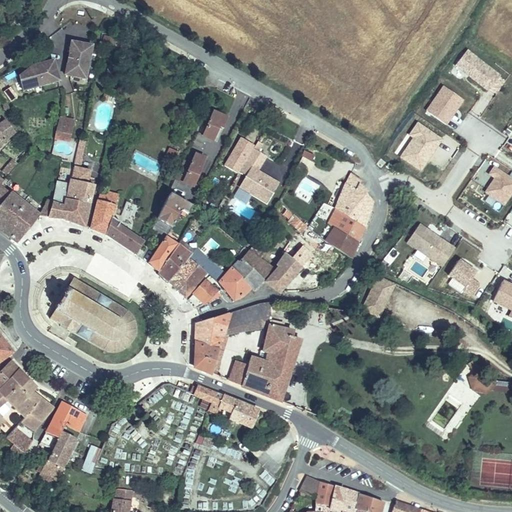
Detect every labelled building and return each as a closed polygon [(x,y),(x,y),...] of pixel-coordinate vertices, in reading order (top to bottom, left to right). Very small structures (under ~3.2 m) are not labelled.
[(77,63),(75,71),(92,74),(99,41),(82,38),(81,45),(76,44),(73,62),(77,63)] [(489,90),(496,95),(504,83),(499,79),(500,77),(466,51),(455,66),(488,92),(489,90)] [(39,68),(28,71),(32,86),(68,76),(63,60),(56,62),(55,58),(38,63),(39,68)] [(39,68),(38,63),(28,71),(39,68)] [(445,126),(462,101),(443,87),(426,112),(445,126)] [(481,114),(488,105),(481,100),(474,109),(481,114)] [(231,129),(237,120),(222,111),(209,134),(221,140),(228,127),(231,129)] [(78,119),(64,115),(57,142),(72,146),(78,119)] [(15,130),(6,118),(5,117),(0,122),(0,130),(7,137),(15,130)] [(413,139),(400,158),(420,171),(434,151),(431,149),(433,146),(436,148),(441,141),(417,124),(409,136),(413,139)] [(182,159),(189,149),(181,143),(174,154),(182,159)] [(276,181),(255,170),(263,155),(249,148),(237,170),(244,174),(237,186),(265,201),(276,181)] [(316,156),(305,151),(301,160),(305,162),(312,164),(316,156)] [(200,188),(215,162),(204,155),(198,165),(196,169),(192,177),(189,182),(200,188)] [(503,206),(511,192),(511,180),(493,168),(488,175),(494,179),(485,193),(503,206)] [(189,182),(192,177),(185,174),(182,178),(189,182)] [(357,183),(347,175),(342,181),(341,185),(353,195),(359,200),(361,197),(364,194),(354,187),(357,183)] [(92,205),(94,205),(100,184),(75,176),(69,199),(79,202),(92,205)] [(304,177),(296,192),(310,200),(318,185),(304,177)] [(58,195),(62,196),(66,180),(62,178),(58,195)] [(116,196),(119,186),(109,183),(107,193),(116,196)] [(0,225),(20,241),(41,215),(3,184),(0,186),(0,225)] [(353,195),(341,185),(340,188),(336,208),(363,226),(367,217),(348,204),(353,195)] [(148,242),(121,226),(123,223),(115,218),(121,197),(116,196),(107,193),(103,191),(94,228),(110,234),(130,247),(141,254),(148,242)] [(196,204),(174,193),(169,203),(161,219),(175,226),(176,223),(184,208),(192,212),(194,207),(196,204)] [(51,215),(65,217),(68,203),(64,202),(62,196),(58,195),(51,215)] [(359,200),(353,195),(348,204),(367,217),(370,209),(372,205),(361,197),(359,200)] [(65,217),(74,219),(79,202),(69,199),(68,203),(65,217)] [(74,219),(87,225),(92,205),(79,202),(74,219)] [(292,225),(298,219),(285,207),(279,213),(292,225)] [(195,213),(192,212),(184,208),(176,223),(185,227),(195,213)] [(339,223),(335,230),(356,243),(363,226),(336,208),(333,214),(342,219),(339,223)] [(331,218),(339,223),(342,219),(333,214),(331,218)] [(175,226),(161,219),(156,228),(170,234),(175,226)] [(406,243),(442,268),(454,250),(418,225),(406,243)] [(330,239),(352,254),(356,243),(335,230),(330,239)] [(180,241),(170,234),(152,261),(162,270),(180,241)] [(300,243),(293,237),(286,247),(289,250),(304,264),(312,254),(300,243)] [(195,251),(180,241),(162,270),(173,281),(195,251)] [(219,259),(199,245),(195,251),(173,281),(189,297),(201,283),(199,281),(210,267),(212,269),(219,259)] [(244,258),(237,266),(253,283),(257,288),(280,266),(256,248),(245,259),(244,258)] [(304,264),(289,250),(282,262),(286,265),(274,277),(285,288),(302,266),(304,264)] [(312,254),(304,264),(302,266),(316,280),(323,272),(317,266),(321,262),(312,254)] [(447,276),(465,288),(462,291),(471,297),(479,286),(470,280),(475,273),(458,261),(447,276)] [(253,283),(237,266),(225,279),(230,286),(240,298),(247,294),(253,283)] [(132,311),(76,277),(71,285),(67,286),(55,305),(57,308),(52,318),(62,324),(61,326),(63,327),(67,329),(74,334),(75,332),(108,352),(116,352),(125,350),(131,346),(137,336),(139,327),(136,317),(132,311)] [(378,277),(370,294),(385,301),(393,284),(378,277)] [(198,293),(206,302),(222,294),(213,284),(208,279),(198,293)] [(511,286),(501,282),(492,302),(511,311),(509,318),(511,319),(511,286)] [(378,317),(385,301),(370,294),(363,310),(378,317)] [(270,312),(269,300),(264,301),(229,310),(224,326),(270,312)] [(224,326),(229,310),(193,322),(192,342),(216,348),(224,326)] [(284,327),(271,323),(263,346),(267,348),(263,359),(247,354),(243,363),(232,359),(225,377),(276,397),(297,337),(282,332),(284,327)] [(0,362),(15,351),(0,331),(0,362)] [(216,348),(192,342),(191,364),(208,370),(216,348)] [(13,360),(0,373),(0,387),(0,388),(20,367),(13,360)] [(30,377),(20,367),(0,388),(5,393),(8,395),(30,377)] [(468,390),(509,392),(509,378),(468,376),(468,390)] [(38,386),(30,377),(8,395),(9,397),(26,414),(20,419),(25,422),(36,429),(36,426),(55,408),(35,391),(38,386)] [(201,381),(196,392),(214,400),(212,406),(218,409),(221,403),(226,392),(201,381)] [(239,396),(226,392),(221,403),(234,409),(239,396)] [(5,393),(0,397),(0,405),(9,397),(8,395),(5,393)] [(457,411),(462,403),(447,393),(428,423),(450,436),(463,415),(457,411)] [(247,398),(239,396),(234,409),(232,415),(255,426),(264,406),(247,398)] [(64,400),(53,424),(64,431),(69,424),(81,430),(83,427),(89,415),(64,400)] [(173,428),(172,415),(150,416),(151,429),(173,428)] [(13,436),(25,422),(20,419),(8,431),(13,436)] [(64,431),(53,424),(43,442),(55,449),(64,431)] [(77,437),(64,431),(55,449),(41,475),(60,484),(65,474),(63,472),(77,437)] [(207,431),(205,438),(204,441),(214,446),(218,436),(207,431)] [(91,474),(99,447),(88,444),(80,470),(91,474)] [(223,490),(236,493),(242,472),(229,469),(223,490)] [(263,470),(258,476),(271,486),(275,480),(263,470)] [(317,500),(320,482),(307,477),(299,493),(317,500)] [(329,505),(332,487),(320,482),(317,500),(316,501),(329,505)] [(210,495),(213,488),(204,485),(202,492),(210,495)] [(337,511),(339,511),(344,491),(332,487),(329,505),(328,510),(337,511)] [(115,496),(112,511),(130,511),(132,498),(146,500),(147,495),(118,491),(118,497),(115,496)] [(356,511),(357,510),(361,496),(347,491),(342,511),(346,511),(356,511)] [(364,511),(380,511),(383,503),(361,496),(357,510),(364,511)] [(314,511),(327,511),(328,510),(329,505),(316,501),(314,511)] [(410,511),(412,508),(395,503),(392,511),(410,511)]
